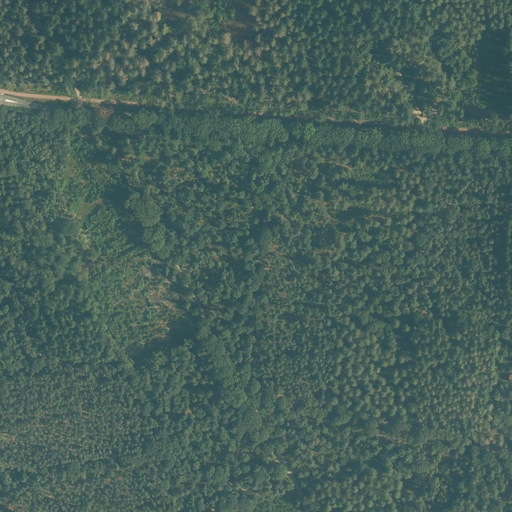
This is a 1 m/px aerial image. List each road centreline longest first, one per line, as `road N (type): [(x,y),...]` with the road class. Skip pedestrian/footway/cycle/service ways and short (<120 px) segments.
road 1 (secondary): [(511,145),(13,102)]
road 2 (unknown): [(214,325),(267,303),(418,307)]
road 3 (track): [(363,0),(421,112),(425,138)]
